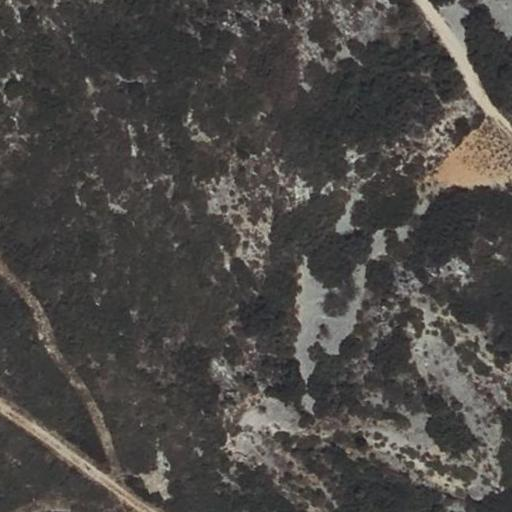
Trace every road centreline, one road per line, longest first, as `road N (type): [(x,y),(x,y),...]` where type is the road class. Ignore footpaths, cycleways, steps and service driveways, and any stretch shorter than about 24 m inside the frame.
road 1 (track): [(172,511),(0,399)]
road 2 (track): [(406,0),(511,134)]
